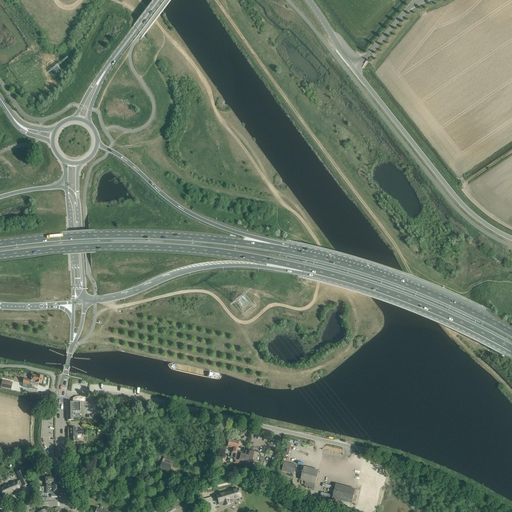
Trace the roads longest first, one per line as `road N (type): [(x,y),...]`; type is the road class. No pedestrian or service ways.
road 1 (track): [(141,0),(165,37),(155,64),(171,101),(161,140),(170,168),(205,189),(290,209),(319,245),(321,265),(308,306),(274,305),(247,322),(201,291),(95,310)]
road 2 (unclassified): [(61,392),(118,394),(379,455),(510,511)]
road 3 (unclassified): [(511,238),(455,197),(309,0)]
road 4 (trunk): [(0,254),(176,247),(303,267)]
road 5 (track): [(397,246),(218,0)]
road 6 (trunk): [(287,250),(133,234),(0,243)]
road 7 (trunk): [(511,334),(413,287),(287,250)]
road 8 (track): [(298,215),(160,27)]
road 9 (trunk): [(303,267),(387,292),(511,349)]
road 10 (trunk): [(84,301),(191,269),(303,267)]
road 11 (trunk): [(287,250),(189,213),(97,144)]
road 12 (track): [(511,391),(463,347),(397,246)]
road 13 (track): [(284,490),(240,481),(157,511)]
